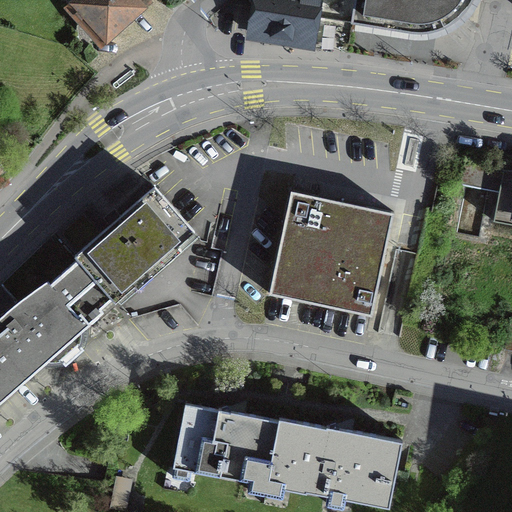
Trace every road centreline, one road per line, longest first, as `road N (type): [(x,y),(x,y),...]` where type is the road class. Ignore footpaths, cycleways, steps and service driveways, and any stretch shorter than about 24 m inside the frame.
road 1 (residential): [(511,391),(280,341),(215,338),(145,356),(96,381),(0,457)]
road 2 (secondary): [(187,97),(251,83),(315,83),(511,112)]
road 3 (secondary): [(0,240),(108,139),(187,97)]
